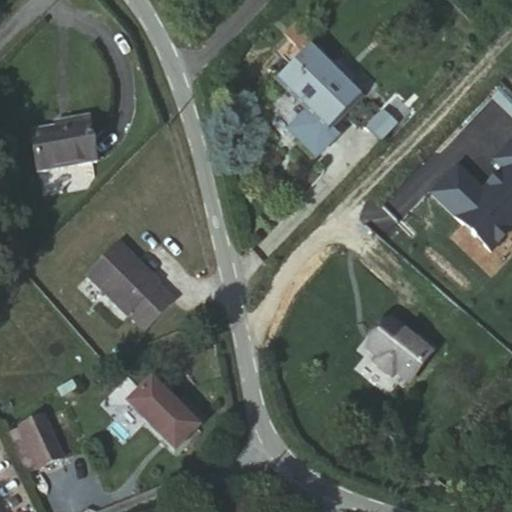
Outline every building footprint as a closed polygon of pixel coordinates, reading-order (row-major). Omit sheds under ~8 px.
[(95,152),(88,109),(55,114),(56,124),(28,129),(34,163),(95,152)] [(269,115),(237,147),(287,195),(318,164),(269,115)] [(369,176),(356,163),(326,193),(339,207),(369,176)] [(160,283),(123,245),(88,278),(129,319),(133,314),(150,333),(177,305),(158,286),(160,283)] [(427,335),(404,318),(382,346),(393,355),(390,358),(404,368),(406,365),(421,378),(447,344),(431,330),(427,335)] [(150,446),(149,417),(130,406),(107,416),(107,449),(127,460),(150,446)] [(164,418),(149,417),(150,446),(164,445),(164,418)] [(59,465),(40,421),(16,431),(36,473),(59,465)]
